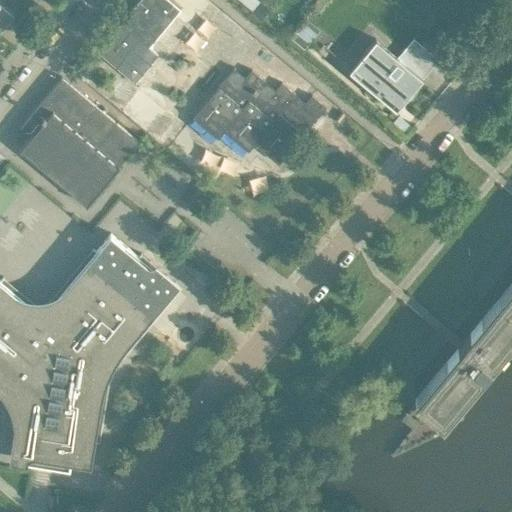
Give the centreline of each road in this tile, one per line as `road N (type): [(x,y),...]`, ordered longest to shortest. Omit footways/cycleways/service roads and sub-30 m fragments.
road 1 (residential): [(121,511),(511,42)]
road 2 (residential): [(0,112),(92,0)]
